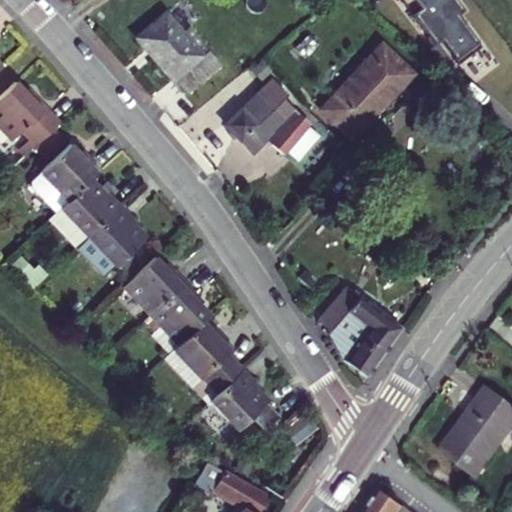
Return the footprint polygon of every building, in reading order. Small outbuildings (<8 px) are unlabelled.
[(183,28),(191,23),(186,16),(198,9),(192,0),(186,0),(172,9),(183,28)] [(452,0),(396,0),(425,37),(431,33),(455,64),(478,47),(454,15),(460,10),(452,0)] [(185,93),(218,62),(205,48),(199,53),(180,33),(161,13),(134,39),(185,93)] [(186,28),(180,33),(199,53),(205,48),(186,28)] [(348,139),(409,75),(379,46),(319,110),(348,139)] [(271,79),(226,123),(230,127),(228,130),(239,141),(241,140),(254,153),(278,129),(279,127),(294,109),(281,96),(285,92),(271,79)] [(29,100),(14,85),(0,98),(0,136),(9,146),(17,137),(32,151),(60,123),(33,96),(29,100)] [(278,129),(267,142),(283,155),(286,151),(298,161),(319,135),(307,126),(308,124),(294,109),(279,127),(278,129)] [(68,205),(91,183),(103,171),(89,158),(85,162),(69,146),(40,177),(31,186),(32,192),(56,217),(61,212),(68,205)] [(89,240),(123,208),(108,193),(104,197),(91,183),(68,205),(61,212),(56,217),(49,224),(77,252),(89,240)] [(123,208),(89,240),(77,252),(98,274),(117,269),(146,240),(131,224),(135,221),(130,216),(123,208)] [(148,322),(183,289),(171,277),(167,281),(153,265),(122,294),(148,322)] [(347,284),(319,318),(331,328),(329,330),(341,358),(365,377),(400,327),(347,284)] [(197,305),(183,289),(148,322),(155,328),(163,337),(177,351),(200,329),(208,321),(194,308),(197,305)] [(214,344),(200,329),(177,351),(168,358),(196,386),(191,391),(208,409),(210,406),(215,401),(245,372),(230,356),(232,354),(219,339),(214,344)] [(156,343),(155,345),(168,359),(168,358),(177,351),(163,337),(156,343)] [(168,359),(164,363),(191,391),(196,386),(168,358),(168,359)] [(259,387),(245,372),(215,401),(210,406),(241,436),(250,426),(256,420),(271,405),(256,390),(259,387)] [(485,463),(511,426),(511,407),(484,386),(474,400),(477,402),(460,426),(457,425),(449,435),(438,451),(474,478),(485,463)] [(283,419),(271,405),(256,420),(269,434),(283,419)] [(230,511),(256,511),(264,496),(239,485),(201,468),(186,490),(205,499),(208,494),(234,507),(230,511)] [(406,511),(377,488),(358,511),(406,511)]
